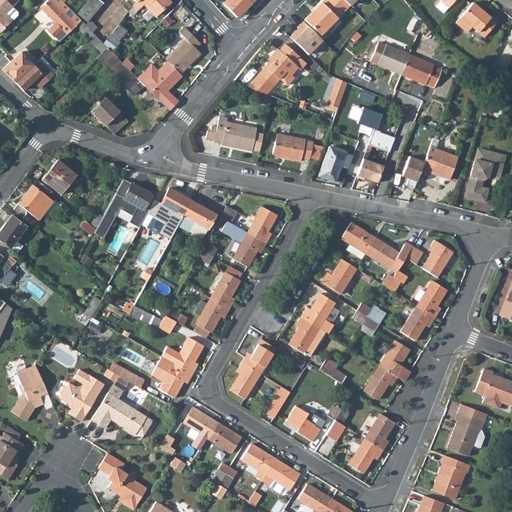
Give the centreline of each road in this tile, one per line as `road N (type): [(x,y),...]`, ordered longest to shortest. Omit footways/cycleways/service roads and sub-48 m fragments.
road 1 (residential): [(383,506),(218,405),(209,378),(308,194)]
road 2 (residential): [(383,506),(454,330)]
road 3 (residential): [(308,194),(479,236)]
road 4 (residential): [(155,149),(182,166),(308,194)]
road 5 (unknown): [(386,91),(412,103),(380,209)]
road 6 (residential): [(240,49),(155,149)]
